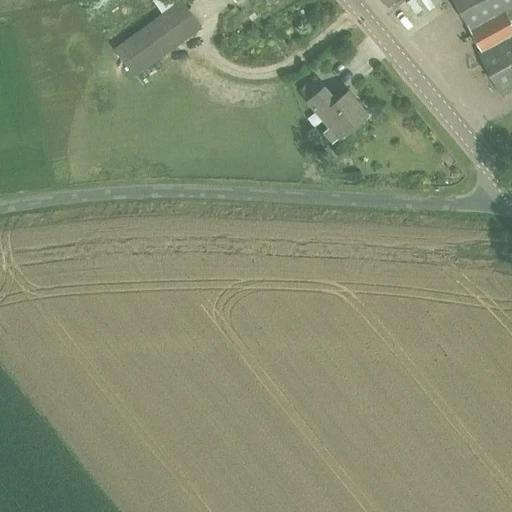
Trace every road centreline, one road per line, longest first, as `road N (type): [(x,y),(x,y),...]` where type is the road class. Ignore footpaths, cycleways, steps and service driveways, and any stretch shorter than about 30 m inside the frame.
road 1 (unclassified): [(0,211),(220,195),(477,205),(509,186)]
road 2 (tertiary): [(509,186),(349,0)]
